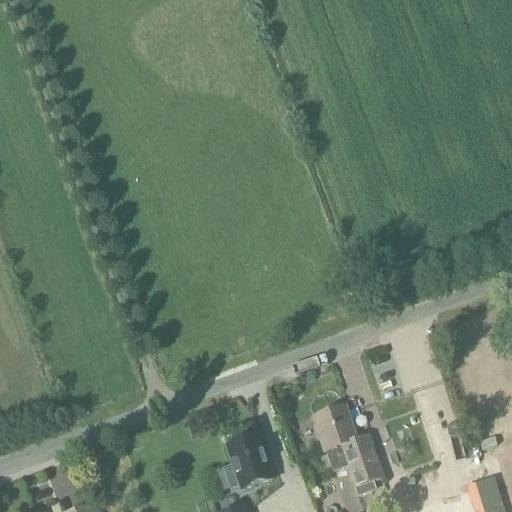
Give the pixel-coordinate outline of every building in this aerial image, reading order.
[(362,395),(352,397),(357,422),(368,420),(362,395)] [(384,481),(369,438),(356,442),(346,412),(314,420),(333,474),(347,470),(358,500),(372,495),(376,488),(374,484),(384,481)] [(441,443),(452,461),(461,456),(450,438),(441,443)] [(240,488),(242,493),(272,483),(258,439),(227,450),(234,468),(224,471),(231,491),(240,488)] [(406,491),(423,499),(431,482),(415,474),(406,491)]
